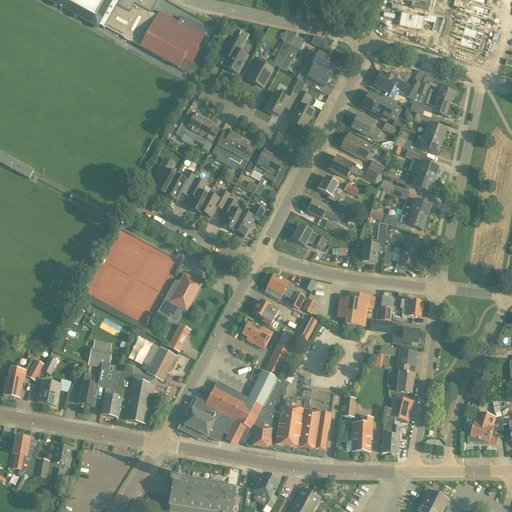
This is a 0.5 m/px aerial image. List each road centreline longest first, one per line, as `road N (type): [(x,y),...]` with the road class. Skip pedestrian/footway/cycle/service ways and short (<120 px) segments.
road 1 (tertiary): [(412,472),(293,467),(158,443)]
road 2 (residential): [(438,289),(482,76)]
road 3 (residential): [(158,443),(253,266)]
road 4 (residential): [(438,289),(412,472)]
road 5 (residential): [(450,470),(455,417),(506,296)]
road 6 (residential): [(438,289),(306,270),(260,253)]
road 7 (residential): [(366,39),(190,0)]
road 8 (tertiary): [(158,443),(0,414)]
road 9 (residential): [(253,266),(139,206)]
road 10 (residential): [(312,155),(366,39)]
road 11 (residential): [(482,76),(366,39)]
